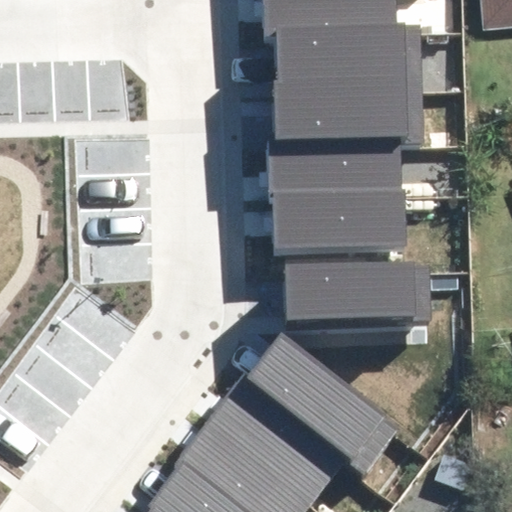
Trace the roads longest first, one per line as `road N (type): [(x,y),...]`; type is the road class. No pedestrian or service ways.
road 1 (residential): [(173,23),(191,319),(180,346),(47,511)]
road 2 (residential): [(0,23),(173,23)]
